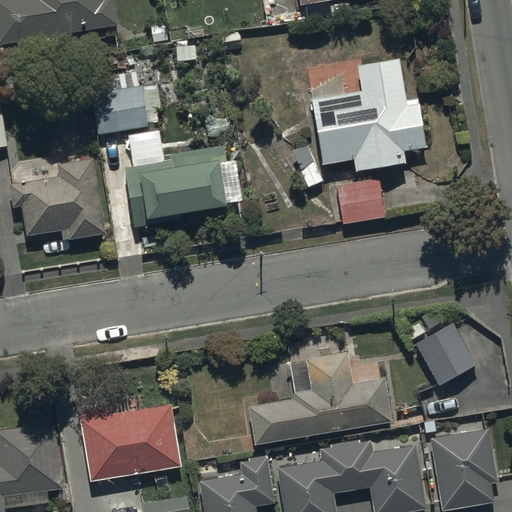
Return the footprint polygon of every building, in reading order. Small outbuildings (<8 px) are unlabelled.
[(104,0),(0,0),(0,57),(4,56),(3,47),(31,43),(32,54),(60,50),(58,38),(118,30),(114,0),(104,0)] [(298,0),(300,10),(364,0),(298,0)] [(343,77),(310,95),(323,170),(353,164),(356,178),(406,169),(404,156),(427,151),(418,105),(406,107),(398,63),(355,70),(360,95),(346,98),(343,77)] [(159,89),(90,99),(96,139),(148,131),(145,115),(162,112),(159,89)] [(308,147),(275,163),(283,178),(299,170),(309,191),(325,183),(308,147)] [(170,165),(125,171),(133,232),(227,220),(226,209),(240,207),(235,167),(228,168),(225,148),(169,156),(170,165)] [(107,238),(92,161),(55,168),(57,181),(7,191),(11,212),(22,210),(28,241),(61,235),(62,244),(71,242),(71,245),(107,238)] [(380,182),(339,187),(343,221),(384,216),(380,182)] [(244,198),(248,232),(306,226),(302,192),(244,198)] [(452,324),(414,344),(440,390),(477,369),(452,324)] [(294,403),(249,409),(255,449),(392,426),(385,381),(354,386),(350,363),(307,370),(310,393),(293,396),(294,403)] [(78,407),(90,487),(182,473),(171,406),(140,410),(138,398),(78,407)] [(64,493),(53,428),(0,437),(0,511),(26,511),(50,508),(48,496),(64,493)] [(488,430),(428,441),(441,511),(452,511),(494,504),(491,488),(499,487),(488,430)] [(321,463),(276,470),(282,511),(337,511),(335,495),(370,490),(373,511),(425,511),(416,449),(372,455),(371,444),(319,452),(321,463)] [(242,478),(198,484),(201,511),(256,511),(256,509),(275,506),(268,459),(240,463),(242,478)] [(188,511),(186,497),(142,503),(143,511),(188,511)]
